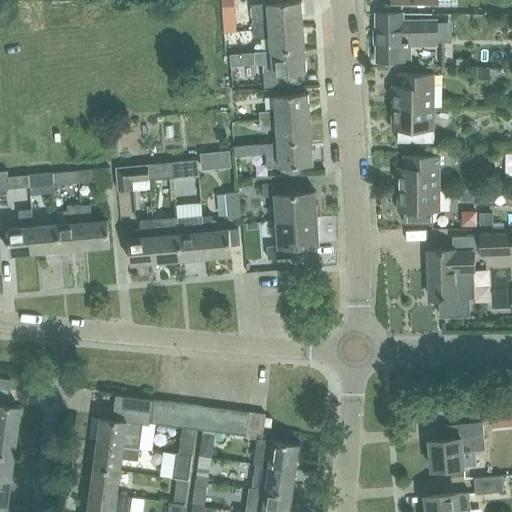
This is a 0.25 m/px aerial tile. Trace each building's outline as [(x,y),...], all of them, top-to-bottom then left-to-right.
[(302,0),(268,3),(252,4),(253,19),(254,28),(303,24),(302,0)] [(223,7),(224,32),(237,32),(235,6),(223,7)] [(400,13),(397,13),(377,13),(378,60),(408,59),(408,41),(433,41),(433,17),(400,18),(400,13)] [(305,47),(303,24),(254,28),(254,37),(271,36),(272,50),(305,47)] [(297,84),(296,72),(307,72),(305,47),(272,50),(247,52),(248,62),(255,61),(256,74),(264,74),(265,86),(297,84)] [(478,79),(490,79),(490,68),(479,68),(478,79)] [(393,107),(433,107),(433,73),(399,73),(399,85),(399,90),(393,90),(393,107)] [(260,120),(310,116),(309,92),(275,95),(276,109),(260,110),(260,120)] [(433,107),(393,107),(393,124),(399,124),(398,142),(433,142),(433,107)] [(312,140),(310,116),(260,120),(261,129),(277,128),(278,142),(312,140)] [(278,142),(262,143),(263,153),(267,153),(268,167),(314,164),(312,140),(278,142)] [(245,145),(234,145),(235,155),(249,154),(248,144),(245,145)] [(218,152),(201,154),(202,169),(220,167),(218,152)] [(404,172),(398,172),(398,189),(440,189),(440,165),(441,154),(434,154),(424,154),(404,154),(404,167),(404,172)] [(198,160),(172,162),(175,177),(199,175),(198,160)] [(176,188),(175,177),(172,162),(148,164),(149,180),(170,178),(171,189),(176,188)] [(134,189),(133,181),(149,180),(148,164),(117,167),(119,190),(134,189)] [(98,180),(99,188),(113,187),(111,167),(78,170),(79,182),(98,180)] [(30,186),(29,175),(9,177),(8,170),(0,171),(0,190),(10,190),(9,188),(30,186)] [(78,170),(53,173),(54,184),(79,182),(78,170)] [(29,175),(30,186),(54,184),(53,173),(29,175)] [(274,194),(276,220),(317,217),(315,191),(290,193),(289,181),(262,183),(263,195),(274,194)] [(398,189),(398,206),(404,206),(404,211),(404,223),(435,223),(435,212),(440,212),(440,189),(398,189)] [(242,218),(239,192),(226,193),(228,219),(242,218)] [(110,245),(109,225),(108,219),(93,220),(91,204),(81,205),(85,247),(110,245)] [(60,249),(85,247),(81,205),(69,207),(70,222),(58,223),(60,249)] [(459,224),(475,225),(476,208),(460,208),(459,224)] [(10,254),(36,251),(34,226),(32,210),(20,211),(20,227),(8,228),(10,254)] [(493,213),(480,212),(480,226),(493,226),(493,213)] [(206,256),(204,230),(203,216),(203,215),(178,217),(179,233),(182,258),(206,256)] [(203,216),(204,230),(206,256),(232,254),(231,244),(240,244),(239,227),(215,229),(213,215),(203,216)] [(178,217),(153,219),(157,261),(182,258),(179,233),(178,217)] [(319,243),(317,217),(276,220),(278,245),(268,245),(268,258),(294,257),(293,244),(319,243)] [(132,263),(157,261),(153,219),(141,220),(141,229),(133,229),(130,237),(132,263)] [(34,226),(36,251),(60,249),(58,223),(34,226)] [(474,269),(474,253),(511,251),(511,233),(453,236),(453,249),(429,250),(431,298),(440,298),(441,316),(469,315),(469,296),(474,296),(473,269),(474,269)] [(0,378),(0,429),(15,431),(18,406),(6,404),(10,380),(0,378)] [(140,448),(143,424),(150,425),(152,408),(153,399),(117,395),(115,403),(113,418),(101,417),(98,442),(140,448)] [(163,424),(166,400),(154,398),(151,422),(163,424)] [(179,402),(166,400),(163,424),(175,426),(179,402)] [(175,426),(183,427),(188,427),(191,403),(179,402),(175,426)] [(191,403),(188,427),(197,429),(200,429),(203,405),(191,403)] [(200,429),(205,430),(212,431),(216,406),(203,405),(200,429)] [(228,408),(216,406),(212,431),(217,432),(225,433),(228,408)] [(237,435),(240,410),(228,408),(225,433),(237,435)] [(482,416),(482,409),(470,410),(471,417),(482,416)] [(508,425),(506,409),(491,410),(492,427),(508,425)] [(252,411),(240,410),(237,435),(249,436),(252,411)] [(252,411),(249,436),(257,438),(263,438),(266,413),(252,411)] [(266,417),(265,425),(272,426),(273,418),(266,417)] [(456,437),(430,440),(432,469),(452,467),(465,466),(478,465),(476,450),(486,450),(485,447),(485,441),(483,421),(455,424),(456,437)] [(197,429),(188,427),(183,427),(180,453),(193,454),(197,429)] [(0,429),(0,454),(12,456),(15,431),(0,429)] [(296,469),(300,443),(263,438),(257,438),(254,463),(256,463),(272,465),(296,469)] [(145,448),(140,448),(98,442),(95,466),(121,470),(122,457),(144,460),(145,448)] [(204,442),(202,455),(213,457),(215,444),(204,442)] [(170,474),(173,450),(162,449),(159,473),(170,474)] [(173,477),(177,478),(190,479),(193,454),(180,453),(177,452),(173,477)] [(0,479),(8,481),(12,456),(0,454),(0,479)] [(202,455),(198,482),(209,483),(213,457),(202,455)] [(296,469),(272,465),(256,463),(253,488),(293,493),(296,469)] [(117,494),(121,470),(95,466),(91,491),(117,494)] [(477,494),(504,491),(502,475),(475,478),(477,494)] [(186,504),(190,479),(177,478),(174,502),(186,504)] [(0,479),(0,504),(5,506),(8,481),(0,479)] [(209,483),(198,482),(195,505),(206,507),(209,483)] [(249,511),(289,511),(293,493),(253,488),(249,487),(246,511),(249,511)] [(91,491),(88,511),(129,511),(131,496),(117,494),(91,491)] [(426,495),(427,511),(471,511),(470,494),(460,495),(459,492),(426,495)] [(185,511),(186,505),(170,503),(168,511),(185,511)]
